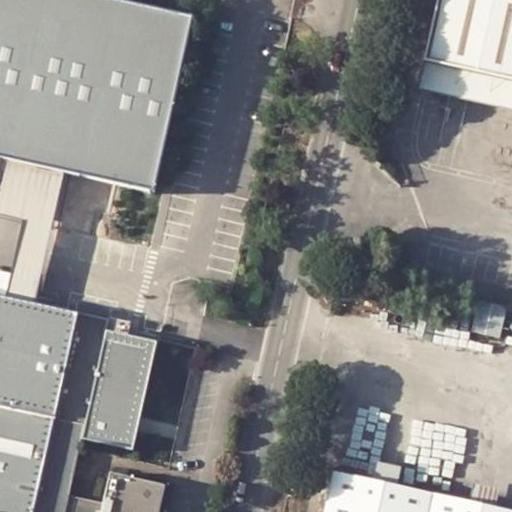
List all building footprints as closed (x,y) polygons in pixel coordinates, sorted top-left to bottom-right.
[(129,0),(0,0),(0,157),(63,170),(154,187),(192,13),(129,0)] [(511,0),(440,0),(427,61),(511,79),(511,0)] [(511,79),(427,61),(421,90),(511,110),(511,79)] [(63,170),(0,157),(0,211),(22,215),(8,289),(37,295),(45,252),(52,222),(63,170)] [(63,511),(65,505),(104,330),(108,315),(79,309),(37,295),(8,289),(0,286),(0,511),(63,511)] [(82,297),(79,309),(108,315),(111,304),(82,297)] [(501,336),(509,305),(480,299),(478,308),(473,329),(501,336)] [(372,454),(368,471),(394,477),(398,460),(372,454)] [(443,511),(449,489),(394,477),(368,471),(333,462),(321,511),(443,511)] [(468,477),(465,493),(491,500),(496,483),(468,477)] [(109,486),(102,511),(165,511),(168,500),(109,486)] [(503,511),(505,504),(491,500),(465,493),(449,489),(443,511),(503,511)]
